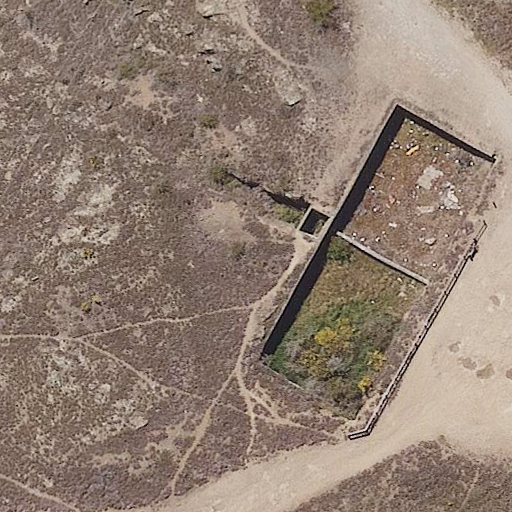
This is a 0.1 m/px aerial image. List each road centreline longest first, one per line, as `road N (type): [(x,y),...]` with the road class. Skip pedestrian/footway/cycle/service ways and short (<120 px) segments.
road 1 (track): [(457,400),(215,511)]
road 2 (track): [(457,400),(242,511)]
